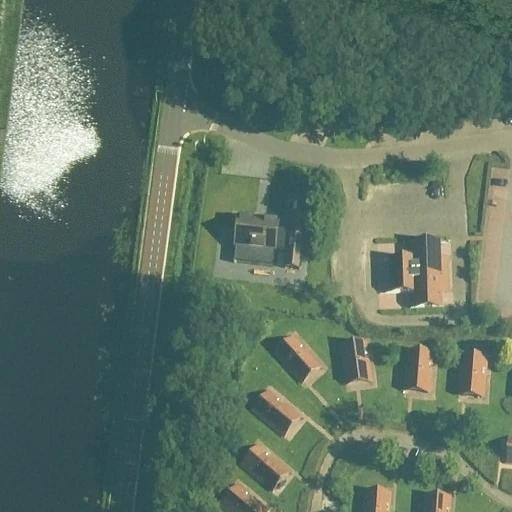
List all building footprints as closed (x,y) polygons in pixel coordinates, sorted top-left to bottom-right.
[(305,206),(291,205),(289,228),(277,226),(237,221),(234,250),(273,254),(275,238),(287,239),(287,240),(301,242),(305,206)] [(438,296),(446,296),(445,262),(437,262),(436,246),(411,247),(412,263),(388,264),(389,298),(413,297),(414,313),(439,312),(438,296)] [(300,386),(318,369),(293,341),(274,358),(300,386)] [(345,387),(370,384),(364,346),(340,349),(345,387)] [(429,395),(431,357),(406,355),(403,393),(429,395)] [(460,359),(459,379),(457,397),(482,399),(483,381),(485,361),(460,359)] [(282,439),(298,420),(268,396),(252,415),(282,439)] [(270,494),(287,475),(258,450),(241,469),(270,494)] [(224,511),(263,511),(237,490),(221,509),(224,511)] [(364,495),(362,511),(388,511),(389,497),(364,495)] [(448,511),(449,502),(424,500),(422,511),(448,511)]
